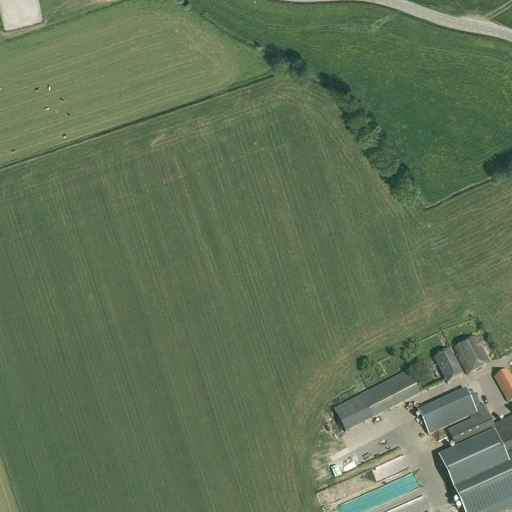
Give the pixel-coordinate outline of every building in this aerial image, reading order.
[(468,375),(489,364),(475,337),(454,348),(460,358),(459,359),(468,375)] [(447,384),(463,375),(450,350),(434,359),(447,384)] [(508,403),(511,401),(511,379),(507,371),(494,378),(508,403)] [(419,395),(408,373),(334,411),(346,433),(419,395)] [(511,418),(493,426),(484,405),(475,409),(467,389),(419,410),(429,433),(469,415),(471,420),(431,438),(464,511),(503,511),(511,508),(511,418)] [(388,440),(391,445),(400,441),(397,435),(388,440)] [(386,437),(326,459),(330,470),(390,447),(386,437)] [(362,473),(316,492),(321,503),(343,494),(358,488),(359,489),(367,486),(365,482),(383,474),(378,463),(361,471),(362,473)] [(384,497),(378,485),(370,489),(376,501),(384,497)] [(339,511),(359,511),(373,507),(368,493),(336,504),(339,511)]
